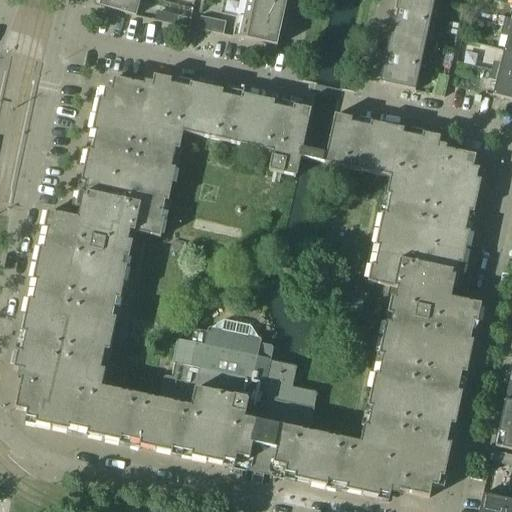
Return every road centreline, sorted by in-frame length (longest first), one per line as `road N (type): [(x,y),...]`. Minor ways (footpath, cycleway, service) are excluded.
road 1 (residential): [(0,318),(57,31)]
road 2 (residential): [(0,419),(22,446),(45,455),(268,511)]
road 3 (residential): [(446,511),(511,231)]
road 4 (residential): [(57,31),(302,86)]
road 5 (residential): [(367,99),(511,130)]
